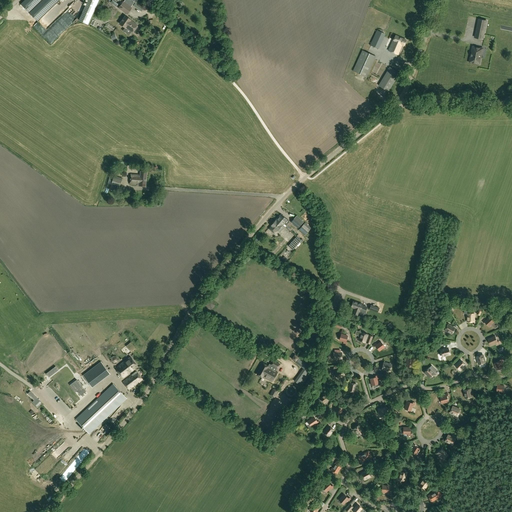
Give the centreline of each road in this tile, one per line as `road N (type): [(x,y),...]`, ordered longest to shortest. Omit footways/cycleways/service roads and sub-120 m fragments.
road 1 (unclassified): [(48,511),(143,397),(223,262),(305,176),(399,101),(437,0)]
road 2 (track): [(147,0),(239,89),(305,176)]
road 3 (track): [(401,109),(399,101),(511,102)]
